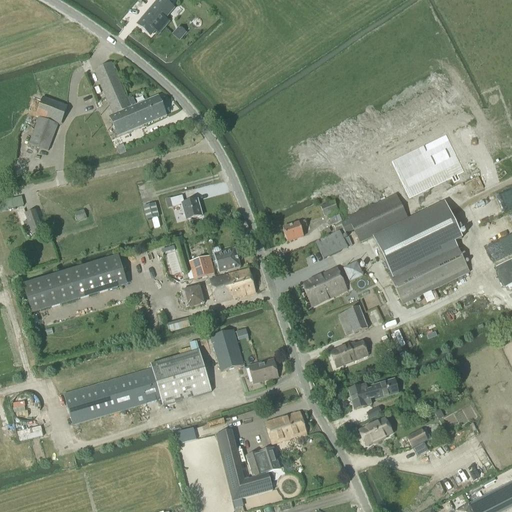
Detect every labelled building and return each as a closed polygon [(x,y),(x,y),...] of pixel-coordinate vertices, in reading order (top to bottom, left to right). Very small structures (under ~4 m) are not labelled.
[(158,34),(160,32),(164,27),(160,23),(173,8),(162,0),(153,11),(150,9),(137,25),(150,36),(154,31),(158,34)] [(140,121),(134,107),(129,109),(110,64),(93,71),(110,109),(112,116),(109,117),(118,138),(134,131),(132,124),(140,121)] [(157,97),(134,107),(140,121),(132,124),(134,131),(166,118),(157,97)] [(29,145),(47,152),(57,125),(60,126),(67,107),(42,98),(35,117),(39,118),(29,145)] [(116,148),(119,154),(126,151),(123,145),(116,148)] [(478,177),(466,183),(471,193),(483,187),(478,177)] [(181,197),(170,200),(172,208),(181,206),(185,221),(201,217),(196,201),(183,204),(181,197)] [(339,223),(330,227),(334,235),(315,244),(323,260),(347,250),(341,236),(353,231),(359,244),(407,220),(396,197),(340,224),(339,223)] [(0,202),(0,211),(23,206),(21,198),(0,202)] [(320,207),(324,217),(338,212),(334,202),(320,207)] [(159,217),(155,204),(143,207),(146,221),(151,219),(157,218),(159,217)] [(387,275),(402,306),(469,274),(454,243),(461,240),(444,204),(373,239),(390,274),(387,275)] [(75,213),(78,222),(87,219),(84,210),(75,213)] [(43,231),(36,211),(24,215),(32,235),(43,231)] [(330,227),(339,223),(339,222),(342,221),(339,216),(328,221),(331,226),(330,227)] [(511,216),(494,222),(499,235),(506,232),(505,229),(511,226),(511,216)] [(157,218),(151,219),(154,230),(160,228),(157,218)] [(282,229),(287,243),(303,238),(300,230),(306,228),(304,222),(282,229)] [(217,267),(219,275),(240,269),(235,250),(221,253),(220,248),(210,251),(214,268),(217,267)] [(118,257),(22,287),(31,315),(126,286),(118,257)] [(188,263),(193,281),(214,275),(209,258),(188,263)] [(363,276),(357,263),(356,264),(356,263),(344,269),(344,270),(343,270),(348,282),(349,282),(350,283),(362,277),(363,276)] [(300,286),(311,308),(346,292),(336,269),(300,286)] [(209,282),(216,305),(254,295),(248,271),(209,282)] [(203,306),(198,288),(181,293),(186,310),(203,306)] [(358,308),(337,317),(346,338),(353,335),(353,336),(367,330),(358,308)] [(214,321),(213,314),(203,316),(204,324),(214,321)] [(237,331),(239,340),(249,338),(247,329),(237,331)] [(210,338),(220,373),(243,366),(233,331),(210,338)] [(329,353),(336,370),(367,357),(361,343),(349,348),(348,346),(329,353)] [(152,370),(163,407),(211,393),(199,351),(150,365),(152,370)] [(277,378),(273,361),(248,368),(253,385),(277,378)] [(64,396),(72,427),(161,401),(152,370),(64,396)] [(348,391),(354,411),(371,406),(369,398),(374,397),(375,401),(398,395),(394,381),(371,388),(372,392),(368,393),(365,386),(348,391)] [(366,414),(369,421),(381,415),(378,409),(366,414)] [(264,424),(271,446),(306,435),(299,413),(264,424)] [(358,432),(365,447),(392,434),(384,420),(358,432)] [(175,431),(176,443),(196,441),(195,429),(175,431)] [(422,430),(406,438),(412,450),(428,442),(422,430)] [(244,484),(230,431),(215,435),(232,503),(272,492),(269,479),(273,478),(272,474),(252,479),(251,480),(251,482),(244,484)] [(272,449),(245,458),(252,479),(272,474),(279,472),(272,449)] [(511,482),(469,505),(472,511),(504,511),(511,508),(511,482)]
